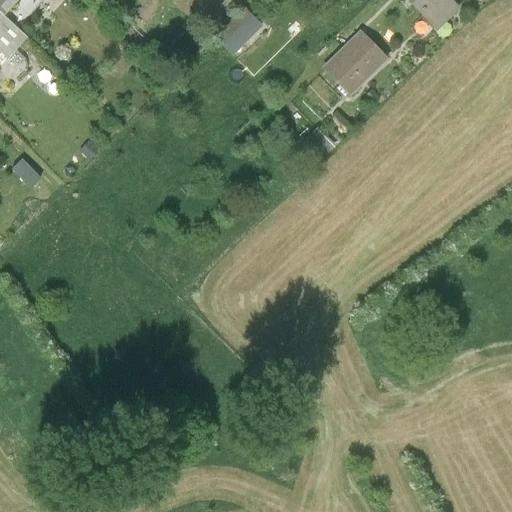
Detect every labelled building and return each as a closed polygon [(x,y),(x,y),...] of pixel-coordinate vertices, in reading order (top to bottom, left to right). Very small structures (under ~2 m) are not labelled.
[(0,0),(0,14),(16,29),(43,0),(0,0)] [(197,0),(213,14),(226,0),(197,0)] [(458,6),(452,0),(408,0),(435,28),(458,6)] [(25,37),(16,29),(0,14),(0,51),(6,58),(25,37)] [(252,21),(245,28),(237,20),(221,37),(238,53),(261,30),(252,21)] [(386,56),(359,29),(323,66),(350,93),(386,56)] [(333,145),(316,127),(306,138),(323,155),(333,145)]
